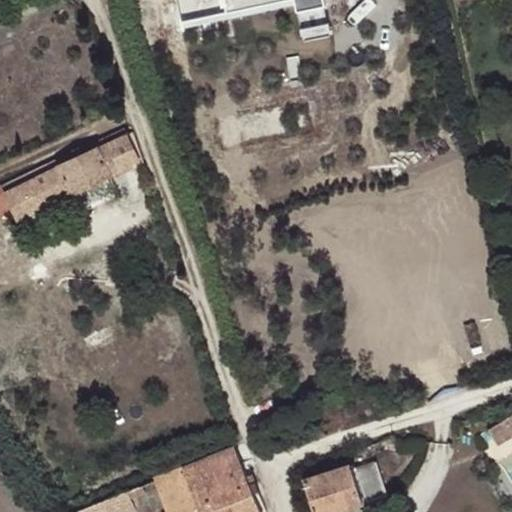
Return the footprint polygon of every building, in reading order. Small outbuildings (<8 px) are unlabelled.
[(175,0),(180,24),(300,6),(303,25),(327,21),(324,0),(175,0)] [(127,135),(42,174),(55,200),(55,202),(139,162),(127,135)] [(55,200),(42,174),(6,191),(6,192),(13,208),(18,217),(55,200)] [(0,214),(13,208),(6,192),(0,195),(0,235),(1,235),(0,231),(0,214)] [(511,415),(485,433),(494,448),(511,436),(511,415)] [(272,448),(288,443),(282,428),(267,433),(272,448)] [(184,467),(155,478),(162,497),(167,511),(199,511),(200,511),(263,511),(237,445),(184,467)] [(353,463),(305,478),(316,511),(337,511),(365,503),(388,497),(377,463),(355,470),(353,463)] [(122,511),(162,497),(155,478),(75,511),(122,511)]
